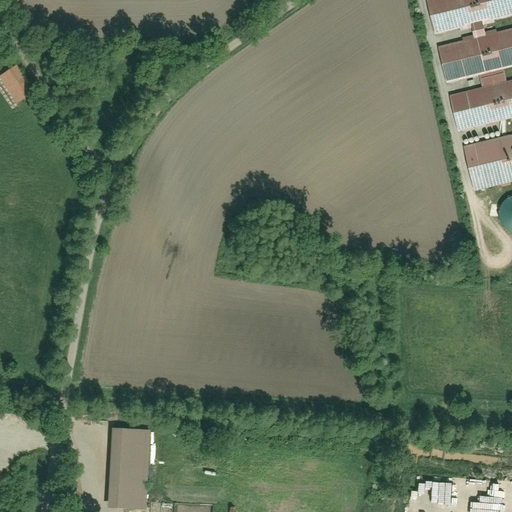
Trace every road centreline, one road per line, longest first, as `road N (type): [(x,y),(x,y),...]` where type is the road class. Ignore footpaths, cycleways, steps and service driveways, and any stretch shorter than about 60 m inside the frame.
road 1 (unclassified): [(46,511),(110,182)]
road 2 (unclassified): [(110,182),(170,97),(303,0)]
road 3 (unclassified): [(110,182),(0,16)]
